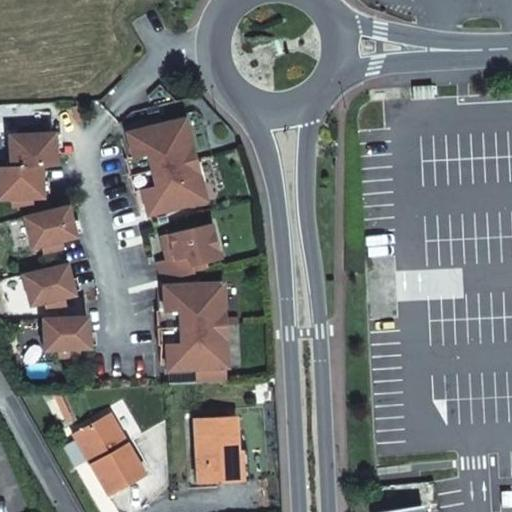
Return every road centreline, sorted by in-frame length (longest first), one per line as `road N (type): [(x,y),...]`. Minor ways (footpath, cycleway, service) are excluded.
road 1 (secondary): [(282,104),(309,333),(316,511)]
road 2 (residential): [(120,346),(83,161),(118,98),(168,51),(214,44)]
road 3 (residential): [(342,48),(511,42)]
road 4 (residential): [(0,383),(70,511)]
